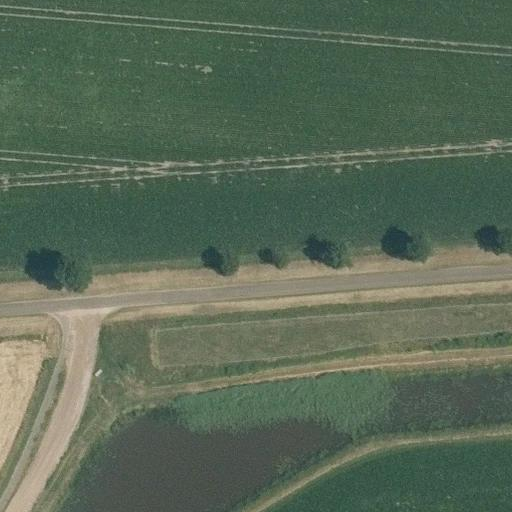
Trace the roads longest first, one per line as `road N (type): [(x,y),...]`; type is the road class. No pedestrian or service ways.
road 1 (unclassified): [(511,270),(0,308)]
road 2 (track): [(79,302),(67,395),(13,511)]
